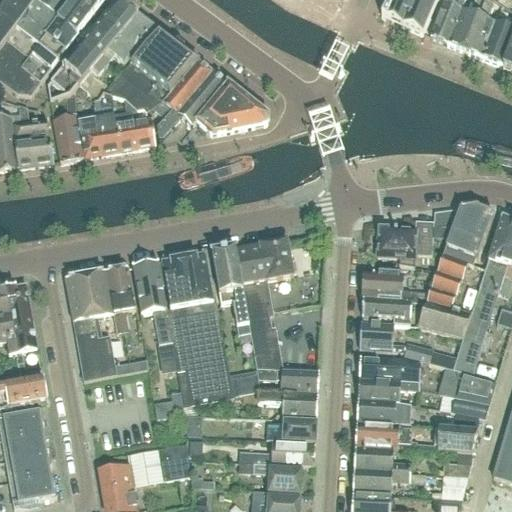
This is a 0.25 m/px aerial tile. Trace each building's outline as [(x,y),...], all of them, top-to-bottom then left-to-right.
[(42,0),(0,56),(0,89),(18,103),(31,103),(42,90),(64,59),(108,0),(42,0)] [(0,56),(42,0),(12,0),(2,14),(0,13),(0,56)] [(390,0),(380,23),(401,32),(414,0),(390,0)] [(428,0),(414,0),(401,32),(422,41),(438,4),(428,0)] [(446,51),(461,15),(466,0),(454,0),(451,11),(444,8),(429,44),(446,51)] [(446,51),(464,58),(484,6),(476,2),(469,18),(461,15),(446,51)] [(464,58),(480,64),(495,29),(486,26),(492,11),(484,6),(464,58)] [(72,97),(106,55),(135,20),(118,7),(62,75),(71,83),(68,86),(70,88),(67,93),(72,97)] [(137,21),(135,20),(106,55),(113,61),(124,70),(154,34),(137,21)] [(480,64),(502,73),(511,46),(511,22),(508,34),(495,29),(480,64)] [(107,100),(110,100),(124,107),(137,116),(144,115),(146,118),(148,116),(161,107),(162,108),(165,104),(167,105),(197,67),(158,37),(129,69),(99,103),(106,103),(107,100)] [(502,73),(511,77),(511,46),(502,73)] [(64,103),(68,122),(76,123),(73,107),(81,108),(98,86),(95,83),(113,61),(106,55),(72,97),(74,98),(73,102),(64,103)] [(212,78),(197,67),(167,105),(165,104),(162,108),(172,116),(176,112),(180,116),(212,78)] [(227,90),(212,78),(180,116),(176,112),(172,116),(172,117),(157,134),(158,146),(161,145),(180,123),(191,132),(195,127),(196,128),(227,90)] [(227,89),(227,90),(196,128),(211,142),(245,135),(263,132),(265,130),(266,130),(267,129),(268,128),(268,126),(268,125),(268,124),(268,122),(267,121),(245,104),(246,104),(227,89)] [(95,125),(94,125),(95,134),(99,133),(102,162),(119,159),(113,121),(110,100),(107,100),(106,103),(99,103),(97,105),(97,108),(93,108),(95,125)] [(27,114),(18,112),(20,128),(12,129),(12,128),(12,123),(0,123),(0,176),(17,175),(14,148),(32,146),(30,127),(29,127),(27,114)] [(113,121),(119,159),(139,155),(136,129),(133,129),(131,118),(113,121)] [(76,123),(68,122),(67,125),(52,125),(60,169),(82,165),(76,123)] [(45,125),(30,127),(32,146),(14,148),(17,175),(53,170),(45,125)] [(95,134),(94,125),(78,128),(84,165),(102,162),(99,133),(95,134)] [(136,129),(139,155),(155,152),(150,126),(136,129)] [(263,153),(196,172),(200,188),(267,169),(263,153)] [(446,252),(475,264),(492,218),(474,212),(462,214),(459,214),(460,214),(459,216),(446,252)] [(511,225),(501,222),(487,265),(506,272),(502,284),(511,286),(511,225)] [(399,264),(398,271),(413,274),(414,267),(414,260),(431,261),(433,228),(415,227),(414,237),(409,237),(405,235),(401,236),(382,235),(378,239),(376,263),(399,264)] [(259,251),(236,255),(249,336),(256,376),(283,377),(275,333),(272,334),(270,323),(273,323),(266,287),(293,282),(292,279),(296,279),(294,267),(290,268),(286,246),(268,249),(260,250),(259,251)] [(235,255),(211,259),(218,301),(220,310),(234,308),(234,311),(233,311),(237,338),(249,336),(236,255),(235,255)] [(445,340),(462,345),(470,320),(450,314),(467,269),(442,259),(417,332),(445,340)] [(211,308),(204,260),(161,268),(169,315),(166,315),(174,361),(183,413),(233,404),(215,307),(211,308)] [(506,272),(487,265),(470,320),(462,345),(456,364),(453,376),(471,381),(482,343),(483,343),(497,299),(509,302),(511,291),(511,286),(502,284),(506,272)] [(158,269),(132,273),(140,320),(153,318),(156,337),(158,337),(160,351),(162,350),(164,363),(174,361),(166,315),(158,269)] [(105,278),(113,320),(116,339),(128,337),(124,319),(135,317),(127,274),(105,278)] [(113,320),(105,278),(85,281),(92,324),(97,323),(113,320)] [(402,281),(364,279),(362,305),(411,307),(424,308),(428,298),(401,297),(402,281)] [(92,324),(85,281),(64,285),(76,348),(102,343),(97,323),(92,324)] [(25,292),(5,295),(15,360),(16,360),(18,374),(24,374),(22,359),(37,356),(25,292)] [(5,295),(0,296),(0,348),(7,348),(9,361),(15,360),(5,295)] [(411,307),(362,305),(361,323),(393,325),(392,330),(393,330),(393,332),(409,333),(409,326),(411,307)] [(498,331),(511,335),(511,332),(511,319),(502,316),(498,331)] [(392,350),(393,332),(393,330),(392,330),(361,329),(359,357),(392,358),(404,358),(403,362),(429,369),(453,376),(456,364),(431,357),(431,356),(406,350),(406,351),(392,350)] [(76,348),(83,388),(116,381),(114,372),(109,342),(102,343),(76,348)] [(406,367),(359,364),(358,386),(413,390),(412,395),(418,396),(420,370),(406,367)] [(146,366),(114,372),(116,381),(148,375),(146,366)] [(471,381),(453,376),(429,369),(427,383),(457,391),(454,403),(488,410),(495,387),(471,381)] [(0,415),(7,414),(46,407),(39,371),(24,374),(18,374),(10,376),(12,389),(0,390),(0,415)] [(318,379),(283,377),(256,376),(258,385),(280,387),(280,398),(317,400),(318,379)] [(413,390),(358,386),(357,405),(394,408),(398,408),(399,394),(412,395),(413,390)] [(316,425),(317,403),(257,399),(256,409),(282,411),(281,423),(316,425)] [(488,410),(454,403),(450,418),(454,419),(478,424),(484,425),(488,410)] [(357,405),(356,428),(393,430),(394,408),(357,405)] [(511,415),(492,483),(511,490),(511,415)] [(15,500),(10,501),(12,511),(32,511),(31,507),(56,503),(54,490),(52,490),(49,472),(51,472),(47,448),(45,448),(41,430),(43,429),(41,416),(0,423),(0,442),(6,478),(12,477),(15,500)] [(478,424),(454,419),(453,430),(476,434),(478,424)] [(282,447),(315,449),(316,429),(283,427),(282,447)] [(398,434),(356,431),(354,452),(411,455),(411,445),(397,444),(398,434)] [(438,434),(436,457),(470,460),(476,437),(438,434)] [(257,445),(270,446),(270,437),(258,436),(257,445)] [(158,456),(164,488),(190,483),(186,451),(160,456),(158,456)] [(269,471),(313,473),(314,453),(271,451),(270,461),(238,458),(238,469),(252,470),(252,469),(269,470),(269,471)] [(393,458),(354,455),(353,474),(409,479),(410,471),(392,470),(393,458)] [(252,469),(252,470),(252,480),(268,481),(267,499),(300,500),(301,476),(269,474),(269,471),(269,470),(252,469)] [(443,469),(442,482),(467,484),(470,471),(443,469)] [(132,494),(128,472),(98,477),(102,500),(132,494)] [(409,479),(353,474),(352,498),(391,501),(391,488),(408,489),(409,479)] [(442,482),(440,503),(461,504),(467,484),(442,482)] [(188,488),(188,504),(209,503),(209,487),(188,488)] [(134,511),(132,494),(102,500),(104,511),(134,511)] [(266,509),(266,511),(299,511),(299,504),(267,502),(267,499),(252,498),(251,508),(266,509)] [(389,511),(390,504),(352,502),(351,511),(389,511)]
